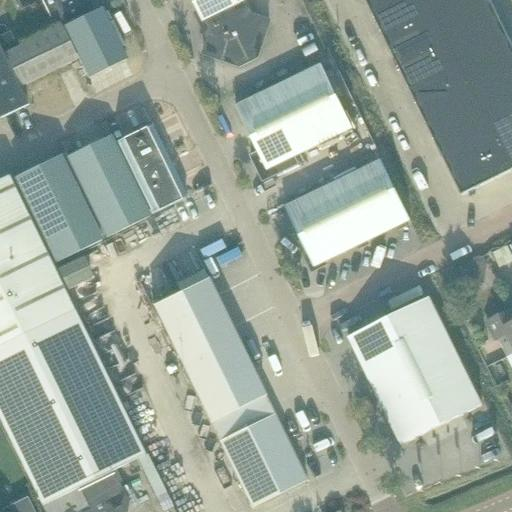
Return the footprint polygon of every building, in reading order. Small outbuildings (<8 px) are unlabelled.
[(53,0),(60,14),(89,0),(53,0)] [(246,2),(250,0),(191,0),(198,13),(194,14),(207,41),(202,56),(241,69),(259,60),(272,21),(253,15),(246,2)] [(365,0),(374,18),(409,0),(365,0)] [(391,54),(442,29),(427,0),(409,0),(374,18),(391,54)] [(427,0),(442,29),(492,4),(489,0),(427,0)] [(459,65),(510,40),(492,4),(442,29),(459,65)] [(276,15),(290,40),(289,41),(298,58),(313,50),(290,8),(276,15)] [(63,28),(88,80),(125,62),(100,10),(63,28)] [(6,54),(22,87),(76,60),(60,27),(6,54)] [(409,90),(459,65),(442,29),(391,54),(409,90)] [(11,37),(0,42),(0,45),(3,52),(15,46),(11,37)] [(477,101),(511,83),(511,45),(510,40),(459,65),(477,101)] [(0,49),(0,120),(28,106),(0,49)] [(427,125),(477,101),(459,65),(409,90),(427,125)] [(265,183),(275,178),(299,166),(296,159),(355,130),(322,66),(237,108),(260,155),(252,158),(265,183)] [(494,137),(511,128),(511,83),(477,101),(494,137)] [(444,161),(494,137),(477,101),(427,125),(444,161)] [(188,199),(165,150),(153,124),(115,142),(150,217),(188,199)] [(511,128),(494,137),(511,172),(511,128)] [(462,197),(511,172),(494,137),(444,161),(462,197)] [(108,241),(148,221),(109,139),(68,158),(108,241)] [(59,263),(104,241),(61,156),(16,179),(59,263)] [(316,269),(413,222),(383,162),(287,209),(316,269)] [(0,348),(73,312),(52,268),(10,181),(9,178),(0,182),(0,348)] [(457,270),(454,288),(483,292),(487,267),(483,261),(476,261),(469,268),(457,270)] [(306,481),(207,280),(202,272),(175,285),(180,294),(154,307),(253,507),(306,481)] [(430,300),(350,340),(403,447),(483,407),(430,300)] [(511,310),(485,323),(493,339),(505,333),(511,347),(511,310)] [(145,456),(73,312),(0,348),(0,420),(45,511),(123,511),(128,510),(129,503),(123,491),(114,472),(145,456)] [(35,511),(29,499),(7,509),(8,511),(35,511)]
